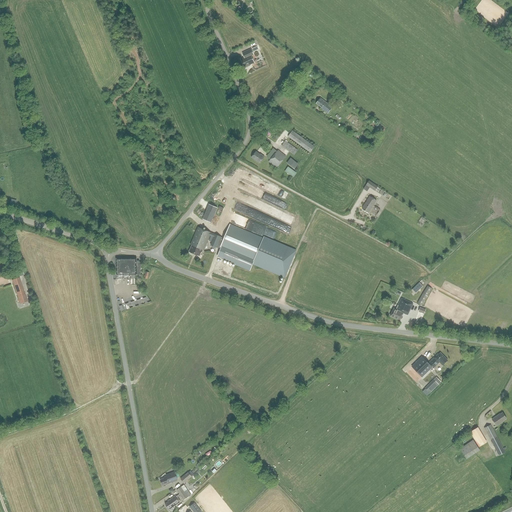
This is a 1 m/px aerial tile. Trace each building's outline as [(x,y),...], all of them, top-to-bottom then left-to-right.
[(244,58),(240,59),(243,66),(245,65),(246,68),(251,65),(250,65),(254,63),(251,56),(253,55),(251,50),(242,53),(244,58)] [(344,104),(347,100),(340,95),(337,99),(344,104)] [(321,109),(323,110),(325,111),(324,112),(328,114),(333,107),(320,98),(316,104),(321,108),(321,109)] [(310,152),(314,147),(292,131),(288,137),(310,152)] [(298,150),(285,141),(281,146),(294,155),(298,150)] [(277,152),(273,148),(266,156),(271,160),(269,162),(277,168),(286,157),(278,151),(277,152)] [(259,163),(264,157),(261,154),(260,155),(256,152),(252,158),(259,163)] [(295,169),(298,165),(291,159),(287,163),(295,169)] [(297,173),(288,167),(285,172),(293,178),(297,173)] [(367,191),(370,188),(375,191),(378,187),(369,181),(366,185),(364,189),(367,191)] [(272,196),(270,202),(284,209),(287,202),(272,196)] [(368,213),(376,201),(370,196),(362,208),(363,208),(362,209),(368,213)] [(209,204),(203,219),(211,222),(217,208),(209,204)] [(278,210),(275,216),(293,224),(295,218),(278,210)] [(250,271),(253,263),(284,277),(295,251),(230,224),(224,239),(220,238),(221,237),(198,227),(190,245),(192,246),(189,252),(199,257),(201,253),(203,250),(203,251),(209,236),(211,236),(209,241),(212,242),(211,246),(216,248),(216,247),(219,249),(221,249),(217,257),(250,271)] [(140,262),(136,262),(136,259),(116,259),(116,275),(140,275),(140,262)] [(20,304),(28,302),(19,278),(12,280),(20,304)] [(423,286),(419,282),(412,289),(416,293),(423,286)] [(422,305),(432,289),(428,286),(417,303),(422,305)] [(407,315),(413,304),(402,299),(396,310),(394,308),(390,316),(400,321),(403,313),(407,315)] [(438,354),(435,357),(434,358),(429,363),(430,364),(429,364),(422,357),(412,367),(422,377),(433,367),(434,368),(439,362),(442,365),(448,360),(440,353),(438,355),(438,354)] [(430,393),(438,385),(434,380),(425,389),(430,393)] [(502,421),(506,419),(502,413),(500,414),(492,419),(496,426),(503,422),(502,421)] [(499,456),(505,452),(491,425),(484,428),(490,440),(491,439),(492,441),(491,441),(499,456)] [(479,447),(488,442),(479,426),(470,431),(479,447)] [(466,459),(480,450),(473,440),(460,449),(466,459)] [(193,475),(190,471),(180,479),(184,483),(193,475)] [(165,485),(173,482),(172,481),(177,479),(175,472),(166,475),(166,476),(164,477),(164,479),(160,480),(162,485),(165,484),(165,485)] [(179,494),(177,496),(176,495),(168,501),(168,502),(165,504),(169,510),(180,502),(178,498),(180,496),(183,500),(188,497),(181,487),(176,490),(179,494)] [(195,502),(190,506),(194,511),(201,511),(202,511),(195,502)]
